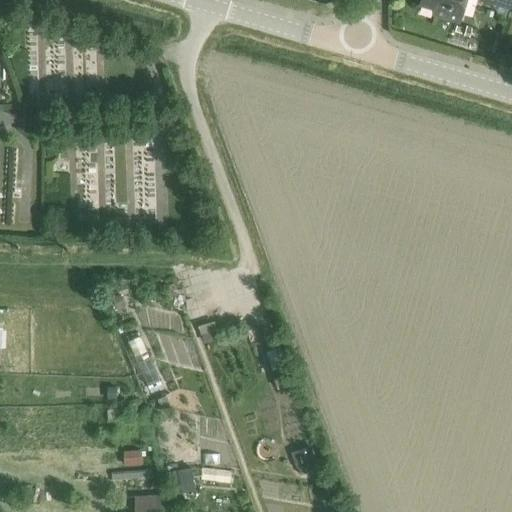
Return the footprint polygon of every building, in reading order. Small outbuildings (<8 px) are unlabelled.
[(459,21),(465,0),(422,0),(421,5),(435,9),(434,13),(459,21)] [(511,0),(482,0),(511,9),(511,5),(511,0)] [(266,353),(272,370),(281,367),(275,350),(266,353)] [(107,387),(107,389),(107,400),(116,400),(116,387),(107,387)] [(309,447),(297,451),(303,468),(315,464),(309,447)] [(123,452),(116,453),(117,466),(141,465),(141,450),(123,451),(123,452)] [(151,471),(111,473),(111,481),(151,478),(151,471)] [(134,496),(134,511),(153,511),(166,511),(166,495),(134,496)]
